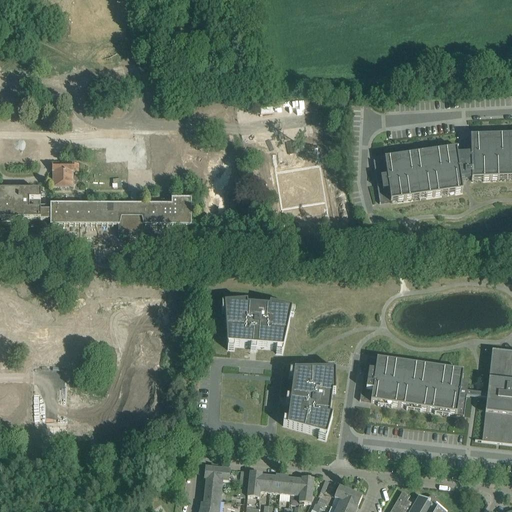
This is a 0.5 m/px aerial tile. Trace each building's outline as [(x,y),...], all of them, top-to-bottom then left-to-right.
[(471,182),(511,180),(511,137),(500,137),(500,141),(490,141),(490,137),(489,137),(489,141),(479,141),(479,138),(470,138),(470,141),(471,157),(471,179),(471,182)] [(464,155),(457,156),(457,157),(461,180),(471,179),(471,157),(470,141),(463,141),(464,155)] [(457,157),(457,156),(456,150),(454,150),(454,151),(456,151),(456,153),(450,154),(450,151),(434,153),(434,156),(428,157),(428,155),(429,155),(428,154),(427,154),(427,155),(428,157),(422,158),(421,155),(405,157),(405,161),(400,161),(399,159),(400,159),(400,158),(398,158),(398,159),(399,159),(399,161),(393,162),(393,159),(384,160),(384,161),(374,162),(373,162),(376,180),(378,180),(380,192),(378,193),(379,205),(380,205),(380,204),(390,203),(463,193),(461,180),(457,157)] [(326,159),(285,161),(288,210),(331,208),(326,159)] [(53,173),(53,189),(73,189),(73,173),(78,173),(78,165),(52,165),(52,173),(53,173)] [(191,228),(191,201),(178,201),(178,200),(171,200),(171,201),(164,201),(164,207),(51,206),(51,207),(40,206),(41,192),(0,192),(0,221),(40,222),(40,221),(50,221),(50,227),(118,228),(118,238),(145,238),(145,228),(191,228)] [(247,304),(222,306),(222,314),(225,314),(226,328),(227,351),(228,351),(234,351),(234,347),(250,348),(256,349),(276,350),(276,355),(282,355),(290,319),(292,312),(294,312),(295,311),(270,306),(269,309),(247,307),(247,304)] [(511,354),(492,352),(487,396),(486,401),(482,442),(481,442),(481,443),(511,446),(511,354)] [(361,389),(359,402),(360,402),(360,401),(371,403),(370,403),(379,405),(379,402),(385,402),(385,405),(384,405),(386,406),(386,405),(386,403),(392,403),(391,407),(408,409),(408,406),(414,407),(414,409),(413,409),(413,410),(415,410),(415,409),(414,409),(415,407),(420,408),(420,411),(436,413),(436,410),(442,411),(442,413),(441,413),(441,414),(443,414),(443,413),(443,411),(449,412),(448,415),(464,417),(467,399),(466,399),(466,398),(486,401),(487,396),(472,394),(473,386),(468,385),(461,384),(463,373),(461,373),(461,374),(462,374),(462,378),(456,377),(456,372),(440,370),(440,374),(434,374),(434,370),(435,370),(435,369),(433,369),(433,370),(434,370),(433,373),(427,373),(428,368),(412,366),(411,370),(405,369),(406,366),(407,365),(405,365),(405,366),(405,369),(399,368),(399,364),(383,362),(383,366),(377,365),(377,362),(378,362),(379,361),(377,361),(366,360),(366,359),(364,372),(366,373),(364,389),(361,389)] [(0,369),(0,380),(22,381),(22,370),(0,369)] [(284,420),(283,427),(319,437),(318,439),(326,442),(332,417),(329,416),(332,394),(335,394),(335,369),(334,369),(334,372),(327,372),(290,372),(289,378),(293,379),(291,399),(290,405),(288,421),(284,420)] [(216,482),(222,483),(229,483),(230,472),(219,471),(219,473),(217,472),(212,472),(212,470),(205,469),(204,481),(206,481),(216,482)] [(260,494),(261,486),(261,478),(262,475),(250,474),(249,481),(251,481),(251,485),(251,488),(249,488),(248,499),(259,500),(260,494)] [(270,495),(280,496),(282,477),(275,477),(275,479),(271,479),(270,495)] [(280,496),(290,497),(292,481),(288,480),(288,478),(282,477),(280,496)] [(271,479),(261,478),(261,486),(260,494),(270,495),(271,479)] [(311,506),(312,491),(313,481),(302,480),(302,482),(301,490),(300,498),(299,505),(311,506)] [(222,483),(216,482),(206,481),(205,491),(221,493),(222,483)] [(300,498),(301,490),(302,482),(292,481),(290,497),(300,498)] [(340,501),(346,504),(355,508),(357,509),(362,498),(356,495),(355,497),(350,495),(348,494),(349,492),(339,488),(335,497),(334,499),(340,501)] [(220,503),(221,493),(205,491),(204,501),(220,503)] [(435,500),(435,499),(434,499),(433,498),(432,498),(431,498),(430,498),(429,499),(428,499),(427,500),(427,501),(426,502),(418,497),(413,506),(407,502),(410,498),(402,493),(391,511),(443,511),(439,509),(440,508),(440,507),(440,506),(440,505),(440,504),(440,503),(439,502),(439,501),(438,501),(437,500),(436,501),(435,500)] [(204,501),(204,505),(201,505),(201,510),(209,511),(219,511),(220,503),(204,501)] [(340,501),(337,510),(340,511),(353,511),(355,508),(346,504),(340,501)]
